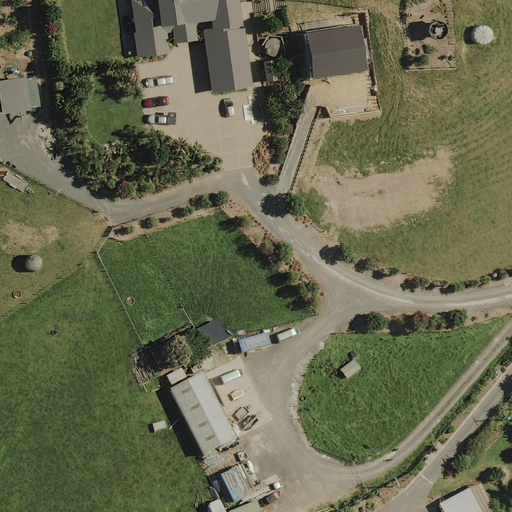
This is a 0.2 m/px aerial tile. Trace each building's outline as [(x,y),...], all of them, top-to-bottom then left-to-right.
[(194,40),(194,33),(193,28),(206,27),(207,32),(233,29),(229,0),(137,0),(126,1),(132,60),(165,57),(163,36),(170,36),(170,42),(194,40)] [(239,32),(202,36),(209,93),(246,89),(239,32)] [(202,376),(187,383),(170,392),(202,457),(235,441),(202,376)] [(254,493),(248,481),(242,467),(219,477),(231,503),(254,493)] [(256,492),(283,480),(277,468),(254,478),(248,481),(254,493),(256,492)] [(488,511),(475,487),(437,508),(439,511),(488,511)]
